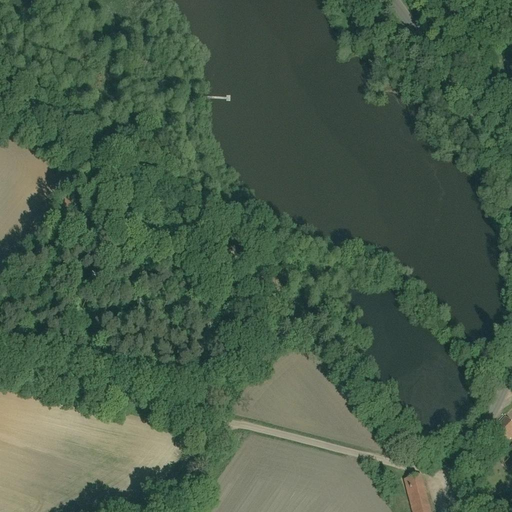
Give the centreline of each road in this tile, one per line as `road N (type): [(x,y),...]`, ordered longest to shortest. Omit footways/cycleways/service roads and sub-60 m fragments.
road 1 (unclassified): [(456,481),(0,364)]
road 2 (unclassified): [(511,188),(446,72),(393,0)]
road 3 (track): [(134,511),(225,421)]
road 4 (unclassified): [(456,481),(511,374)]
